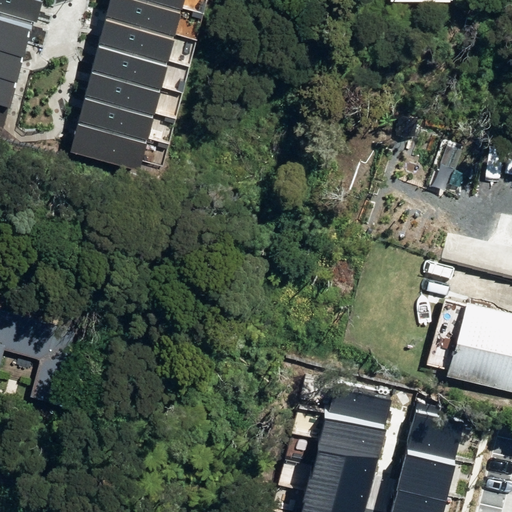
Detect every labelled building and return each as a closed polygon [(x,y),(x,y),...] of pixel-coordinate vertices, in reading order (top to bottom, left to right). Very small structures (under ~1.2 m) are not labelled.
[(0,0),(0,2),(32,10),(34,0),(0,0)] [(108,0),(108,4),(177,21),(182,0),(108,0)] [(0,29),(25,36),(32,10),(0,2),(0,29)] [(108,4),(101,30),(170,48),(177,21),(108,4)] [(0,57),(18,62),(25,36),(0,29),(0,57)] [(101,30),(94,57),(163,74),(170,48),(101,30)] [(0,85),(11,88),(18,62),(0,57),(0,85)] [(94,57),(88,84),(157,101),(163,74),(94,57)] [(88,84),(81,110),(150,128),(157,101),(88,84)] [(0,112),(5,114),(11,88),(0,85),(0,112)] [(81,110),(74,137),(143,154),(150,128),(81,110)] [(449,364),(511,383),(511,302),(473,291),(449,364)] [(36,389),(75,399),(89,345),(73,341),(80,316),(0,295),(0,378),(9,342),(45,351),(36,389)] [(333,374),(296,511),(359,511),(392,389),(333,374)] [(389,507),(409,511),(440,511),(466,409),(416,397),(389,507)]
